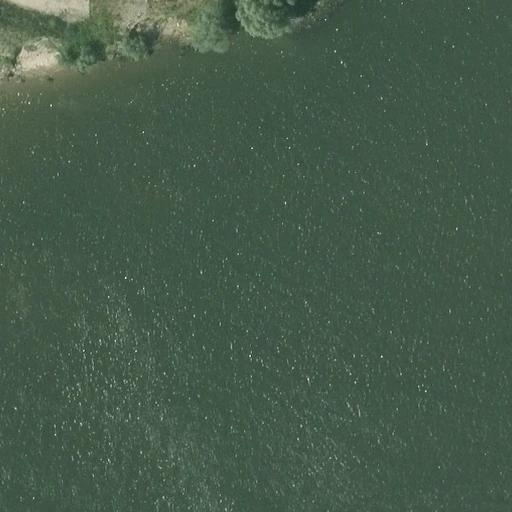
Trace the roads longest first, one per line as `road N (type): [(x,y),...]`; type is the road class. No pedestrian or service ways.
road 1 (motorway): [(511,200),(381,511)]
road 2 (motorway): [(456,511),(511,383)]
